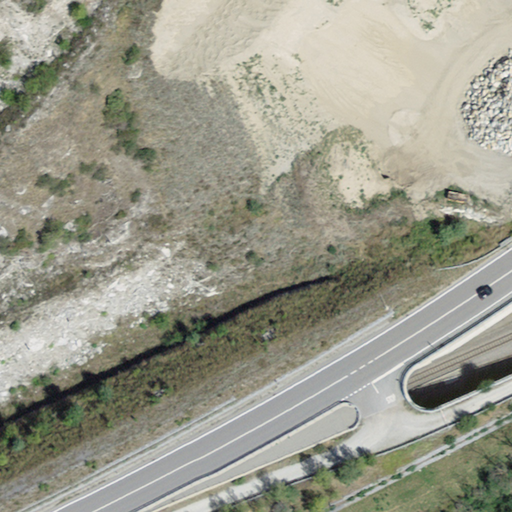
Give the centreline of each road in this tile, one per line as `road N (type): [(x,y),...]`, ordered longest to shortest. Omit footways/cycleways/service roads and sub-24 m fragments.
road 1 (primary): [(106,511),(292,414),(511,273)]
road 2 (track): [(362,371),(395,434),(511,390)]
